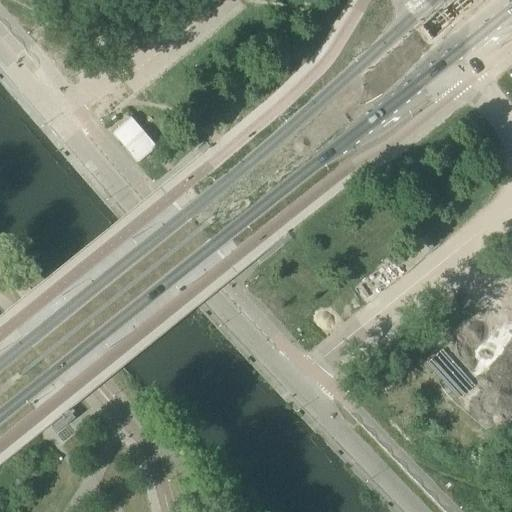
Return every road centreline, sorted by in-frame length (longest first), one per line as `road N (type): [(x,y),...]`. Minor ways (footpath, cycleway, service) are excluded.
road 1 (secondary): [(0,417),(449,56)]
road 2 (secondary): [(421,14),(0,362)]
road 3 (unclassified): [(292,383),(55,114)]
road 4 (unclassified): [(292,383),(487,226),(511,196)]
road 5 (unclassified): [(55,114),(200,0)]
road 6 (unclassified): [(416,511),(292,383)]
